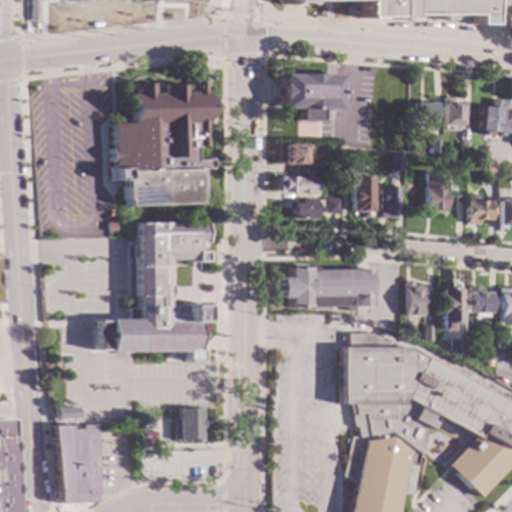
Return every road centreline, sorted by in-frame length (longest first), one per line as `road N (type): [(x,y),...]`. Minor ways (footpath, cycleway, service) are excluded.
road 1 (primary): [(242,504),(243,37)]
road 2 (residential): [(35,497),(5,61)]
road 3 (secondary): [(511,57),(243,37)]
road 4 (residential): [(243,246),(511,258)]
road 5 (tertiary): [(243,37),(5,61)]
